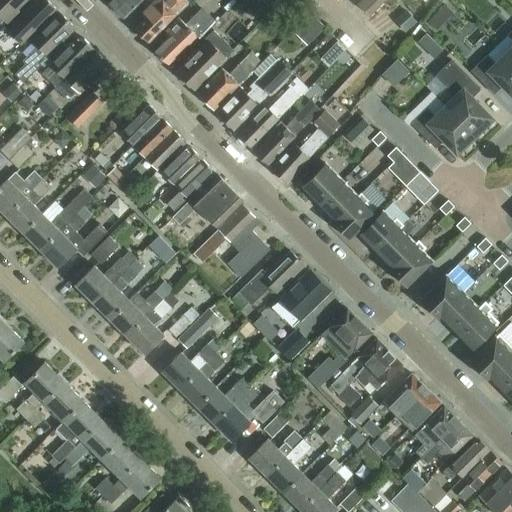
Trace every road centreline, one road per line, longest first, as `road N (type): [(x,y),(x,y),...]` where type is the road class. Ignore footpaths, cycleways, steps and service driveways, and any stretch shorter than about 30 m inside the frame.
road 1 (residential): [(511,441),(77,0)]
road 2 (residential): [(249,511),(0,260)]
road 3 (residential): [(455,190),(369,104)]
